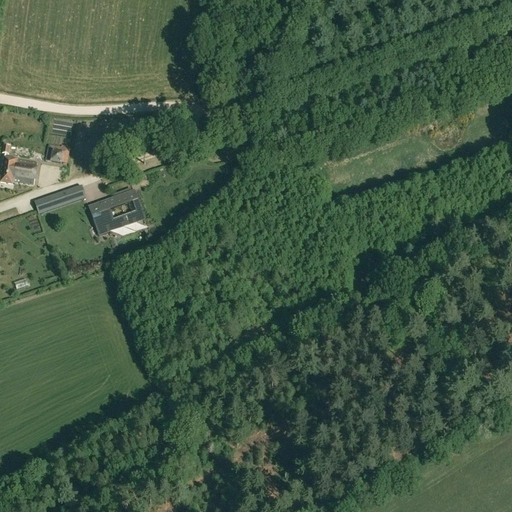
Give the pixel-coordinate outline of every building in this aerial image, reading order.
[(68,164),(70,149),(49,145),(47,161),(68,164)] [(38,164),(5,158),(1,183),(13,185),(13,182),(35,186),(38,164)] [(84,198),(80,187),(33,203),(37,214),(84,198)] [(135,191),(88,208),(99,237),(145,220),(135,191)] [(145,236),(152,233),(149,226),(142,228),(145,236)]
